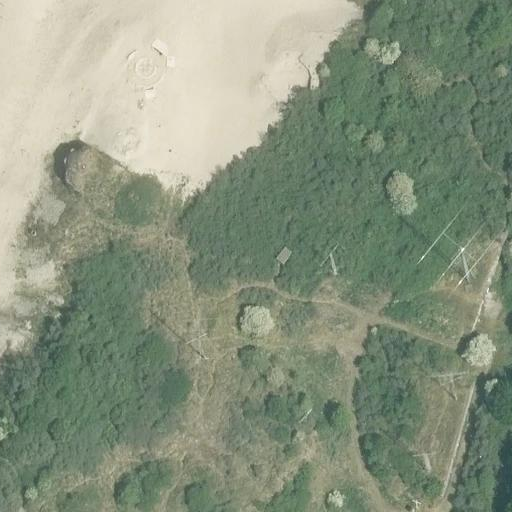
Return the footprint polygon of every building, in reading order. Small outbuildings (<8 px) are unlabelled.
[(64,175),(63,186),(104,212),(129,173),(90,148),(80,153),(80,156),(78,156),(77,156),(74,157),(71,158),(69,160),(67,163),(66,167),(66,170),(68,174),(64,175)] [(131,193),(126,200),(136,207),(141,200),(131,193)] [(279,265),(283,267),(291,256),(285,252),(276,263),(279,265)] [(297,324),(299,352),(350,330),(332,309),(297,324)] [(468,396),(416,378),(387,465),(439,482),(468,396)] [(34,447),(0,425),(0,480),(9,486),(34,447)]
